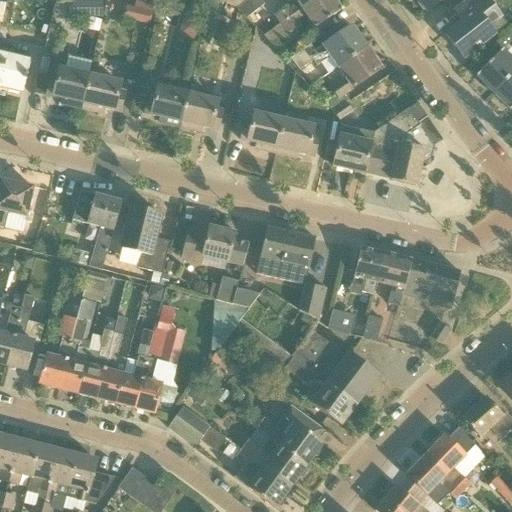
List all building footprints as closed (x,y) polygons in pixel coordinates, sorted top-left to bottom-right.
[(154,5),(130,0),(129,0),(125,17),(150,23),(154,5)] [(214,0),(237,9),(249,0),(214,0)] [(259,0),(249,0),(237,9),(245,19),(263,5),(259,0)] [(279,25),(315,0),(295,0),(298,3),(288,10),(288,9),(274,18),(279,25)] [(279,26),(287,36),(301,27),(296,20),(304,13),(319,33),(331,25),(328,20),(340,12),(339,10),(341,8),(335,0),(334,0),(333,1),(332,0),(315,0),(279,25),(279,26)] [(417,0),(419,2),(417,3),(423,12),(425,10),(426,13),(444,0),(417,0)] [(463,59),(495,34),(483,20),(497,9),(490,0),(445,36),(463,59)] [(199,30),(204,4),(186,1),(181,26),(199,30)] [(102,2),(88,2),(89,17),(102,17),(102,2)] [(291,42),(287,36),(279,26),(264,36),(280,53),(291,42)] [(338,68),(366,49),(351,27),(315,52),(310,46),(290,60),(298,72),(313,62),(316,67),(320,64),(327,75),(338,68)] [(511,55),(511,30),(496,46),(502,51),(476,77),(493,94),(511,75),(511,61),(509,59),(511,55)] [(351,99),(347,94),(381,70),(374,60),(376,57),(370,49),(367,50),(366,49),(338,68),(345,79),(332,89),(336,95),(325,103),(325,105),(331,112),(351,99)] [(0,55),(0,90),(22,96),(29,63),(0,55)] [(82,110),(89,77),(59,70),(57,78),(51,77),(46,96),(66,101),(65,106),(82,110)] [(511,109),(511,75),(493,94),(510,112),(511,109)] [(89,77),(82,110),(98,114),(99,109),(120,113),(124,94),(118,92),(120,84),(89,77)] [(180,128),(188,96),(157,89),(155,97),(149,95),(144,115),(164,120),(163,125),(180,128)] [(188,96),(180,128),(196,132),(197,127),(218,132),(222,112),(216,111),(218,103),(188,96)] [(351,99),(331,112),(335,116),(333,124),(352,113),(346,104),(352,101),(351,99)] [(371,145),(364,174),(390,181),(390,182),(415,187),(421,163),(425,164),(430,161),(433,148),(419,127),(420,127),(408,110),(374,133),(371,145)] [(276,155),(283,122),(253,115),(251,123),(245,122),(240,141),(260,146),(259,151),(276,155)] [(314,129),(312,129),(284,122),(283,122),(276,155),(292,158),(293,153),(314,158),(318,139),(312,137),(314,129)] [(371,145),(369,144),(372,135),(341,128),(340,137),(332,168),(364,175),(364,174),(371,145)] [(0,228),(4,229),(8,214),(27,218),(33,189),(0,180),(0,228)] [(103,272),(121,203),(81,192),(73,221),(92,227),(101,229),(90,268),(103,272)] [(121,249),(142,254),(138,269),(162,275),(170,243),(155,240),(161,216),(131,208),(121,249)] [(248,246),(232,242),(234,234),(209,228),(207,236),(189,232),(182,259),(201,263),(203,258),(227,264),(229,264),(242,267),(248,246)] [(256,275),(304,286),(304,285),(305,285),(315,241),(315,240),(267,229),(256,275)] [(0,248),(0,258),(1,259),(7,256),(8,250),(0,248)] [(90,254),(74,250),(70,263),(86,267),(90,254)] [(377,283),(378,283),(385,255),(360,250),(353,279),(359,280),(359,278),(364,280),(361,293),(374,296),(377,283)] [(388,305),(397,307),(401,297),(403,290),(410,261),(385,255),(378,283),(397,288),(395,295),(391,293),(388,305)] [(23,269),(30,271),(33,259),(21,256),(19,263),(23,269)] [(414,300),(432,305),(451,309),(454,297),(460,274),(410,261),(403,290),(401,297),(397,307),(398,307),(399,306),(412,309),(414,300)] [(82,299),(100,303),(107,278),(88,273),(82,299)] [(152,275),(150,284),(158,286),(161,277),(152,275)] [(162,276),(159,286),(167,288),(169,278),(162,276)] [(216,301),(232,306),(238,283),(222,278),(220,286),(211,285),(208,300),(214,301),(216,301)] [(304,285),(304,286),(298,312),(319,323),(326,290),(305,285),(304,285)] [(158,303),(162,290),(150,287),(148,296),(150,301),(158,303)] [(276,320),(286,301),(261,288),(252,307),(276,320)] [(24,297),(15,294),(12,308),(21,310),(24,297)] [(27,323),(28,319),(34,299),(24,297),(21,310),(6,367),(26,372),(33,343),(38,344),(43,327),(27,323)] [(81,301),(80,307),(77,321),(59,390),(78,395),(89,352),(88,352),(90,343),(87,342),(96,305),(81,301)] [(248,310),(232,306),(216,301),(214,301),(210,353),(216,352),(241,320),(248,310)] [(0,365),(6,367),(21,310),(12,308),(5,336),(0,334),(0,365)] [(329,330),(337,332),(349,336),(354,317),(332,311),(327,329),(329,330)] [(377,343),(383,321),(368,317),(362,340),(377,343)] [(77,321),(63,318),(58,337),(62,338),(57,359),(46,357),(39,385),(59,390),(77,321)] [(126,320),(117,318),(113,333),(96,400),(115,405),(126,360),(117,358),(126,320)] [(291,358),(241,320),(216,352),(217,352),(216,352),(227,360),(238,345),(228,337),(233,331),(274,361),(311,389),(303,399),(340,427),(355,406),(318,378),(291,358)] [(327,329),(319,324),(318,323),(291,358),(318,378),(355,406),(378,376),(350,354),(341,347),(332,340),(337,332),(329,330),(327,329)] [(440,345),(448,333),(449,330),(441,325),(431,339),(440,345)] [(96,400),(113,333),(104,331),(98,355),(89,352),(78,395),(96,400)] [(134,410),(147,360),(150,348),(141,345),(137,363),(126,360),(115,405),(134,410)] [(151,383),(155,367),(158,368),(159,363),(147,360),(134,410),(154,415),(161,386),(151,383)] [(511,376),(511,377),(509,373),(500,381),(503,384),(502,385),(511,397),(511,376)] [(501,441),(511,431),(511,421),(505,414),(502,417),(486,398),(461,419),(479,439),(491,429),(501,441)] [(256,431),(279,448),(306,466),(313,456),(317,457),(321,452),(320,447),(322,444),(316,440),(323,430),(291,407),(275,429),(264,420),(256,431)] [(195,449),(209,429),(182,409),(168,429),(195,449)] [(0,481),(8,483),(19,442),(1,437),(0,439),(0,469),(2,470),(0,478),(0,481)] [(470,487),(452,470),(465,457),(444,437),(425,457),(463,493),(470,487)] [(248,441),(241,452),(290,488),(297,478),(302,478),(306,473),(304,468),(306,466),(279,448),(271,458),(248,441)] [(30,477),(38,447),(19,442),(8,483),(18,486),(20,475),(30,477)] [(58,452),(38,447),(30,477),(40,480),(38,491),(47,493),(58,452)] [(51,511),(56,495),(66,498),(77,457),(58,452),(47,493),(43,506),(41,511),(51,511)] [(283,497),(290,488),(241,452),(234,462),(242,468),(233,479),(274,509),(276,507),(281,507),(285,502),(283,497)] [(95,506),(114,479),(93,474),(96,462),(77,457),(66,498),(95,506)] [(455,502),(463,493),(425,457),(406,476),(427,496),(438,485),(455,502)] [(156,487),(132,469),(118,489),(118,490),(129,497),(143,506),(156,487)] [(511,493),(497,478),(490,485),(511,508),(511,493)] [(424,511),(419,507),(395,488),(375,511),(424,511)] [(5,495),(1,508),(11,511),(15,498),(5,495)]
